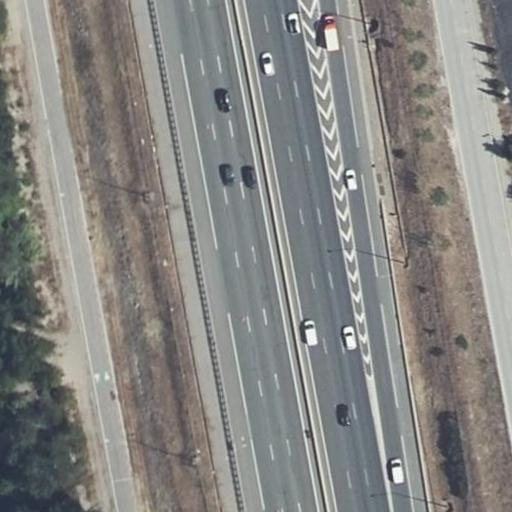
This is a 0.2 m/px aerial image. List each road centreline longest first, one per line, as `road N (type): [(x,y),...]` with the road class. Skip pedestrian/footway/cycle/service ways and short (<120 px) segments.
road 1 (motorway): [(364,511),(270,0)]
road 2 (motorway): [(197,0),(288,511)]
road 3 (motorway): [(400,511),(328,0)]
road 4 (unclassified): [(457,0),(511,316)]
